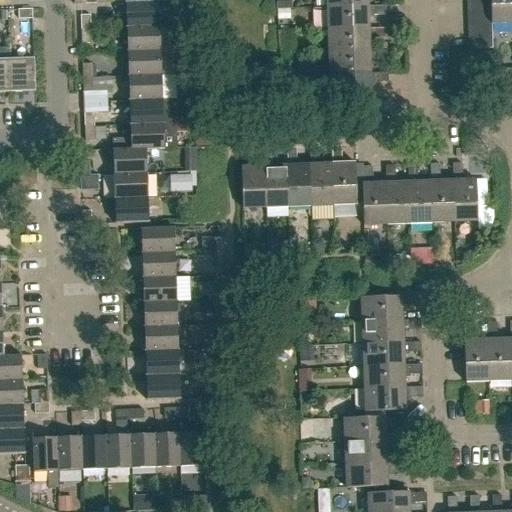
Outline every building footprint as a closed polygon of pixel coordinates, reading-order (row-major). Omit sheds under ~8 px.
[(511,23),(511,0),(490,0),(490,1),(491,13),(491,25),(511,23)] [(467,14),(491,13),(490,1),(467,2),(467,14)] [(128,29),(160,28),(159,3),(127,4),(128,29)] [(327,30),(369,29),(369,16),(386,15),(385,6),(369,6),(326,8),(327,30)] [(18,20),(33,20),(32,10),(18,11),(18,20)] [(467,26),(491,25),(491,13),(467,14),(467,26)] [(81,30),(91,30),(90,16),(81,16),(81,30)] [(468,38),(492,37),(491,25),(467,26),(468,38)] [(160,28),(128,29),(129,53),(161,52),(160,28)] [(328,52),(370,51),(370,38),(387,38),(386,28),(369,29),(327,30),(328,52)] [(91,30),(81,30),(81,44),(91,44),(91,30)] [(492,37),(468,38),(468,50),(492,49),(492,37)] [(329,75),(371,73),(371,61),(387,60),(387,50),(370,51),(328,52),(329,75)] [(130,77),(161,76),(161,52),(129,53),(130,77)] [(9,60),(10,93),(35,92),(34,59),(9,60)] [(0,93),(10,93),(9,60),(0,60),(0,93)] [(83,79),(92,79),(92,65),(82,65),(83,79)] [(371,73),(329,75),(330,98),(372,96),(371,83),(388,83),(388,73),(371,74),(371,73)] [(131,101),(162,100),(161,76),(130,77),(131,101)] [(92,79),(83,79),(83,93),(93,93),(93,92),(107,92),(106,79),(92,79)] [(131,101),(132,126),(163,125),(162,100),(131,101)] [(84,128),(94,128),(94,114),(84,114),(84,128)] [(177,149),(176,124),(163,125),(132,126),(132,139),(114,139),(114,150),(132,149),(133,150),(146,150),(164,150),(177,149)] [(94,128),(84,128),(85,142),(95,142),(94,128)] [(332,165),(333,207),(356,206),(355,164),(342,165),(341,147),(331,148),(332,165)] [(333,207),(332,165),(319,166),(318,148),(309,148),(310,166),(309,166),(311,208),(333,207)] [(147,174),(146,150),(133,150),(132,149),(114,150),(115,175),(147,174)] [(311,208),(309,166),(297,166),(296,149),(286,149),(287,167),(288,209),(311,208)] [(288,209),(287,167),(274,167),(273,150),(264,150),(264,167),(266,209),(288,209)] [(266,209),(264,167),(251,168),(251,151),(242,151),(242,168),(241,168),(242,210),(266,209)] [(90,162),(80,163),(80,176),(90,176),(90,162)] [(454,223),(452,181),(440,181),(440,164),(430,165),(431,182),(430,182),(432,224),(454,223)] [(452,181),(454,223),(478,222),(476,180),(463,181),(462,164),(452,164),(453,181),(452,181)] [(432,224),(430,182),(418,182),(417,165),(407,166),(408,183),(409,224),(432,224)] [(409,224),(408,183),(395,183),(395,166),(385,167),(386,183),(385,183),(387,225),(409,224)] [(387,225),(385,183),(373,184),(372,167),(363,167),(363,184),(362,184),(363,226),(387,225)] [(116,200),(148,198),(147,174),(115,175),(116,200)] [(95,176),(80,176),(81,190),(95,190),(95,176)] [(117,224),(149,223),(148,198),(116,200),(117,224)] [(82,226),(92,226),(91,212),(81,212),(82,226)] [(142,255),(175,254),(174,229),(141,230),(142,255)] [(215,252),(224,252),(224,238),(214,238),(215,252)] [(224,252),(215,252),(215,266),(224,266),(224,252)] [(143,279),(176,278),(175,254),(142,255),(143,279)] [(143,304),(176,302),(176,278),(143,279),(143,304)] [(217,301),(226,301),(225,287),(216,287),(217,301)] [(361,322),(403,320),(403,308),(420,307),(419,298),(403,299),(402,297),(360,298),(361,322)] [(217,315),(226,315),(226,301),(217,301),(217,315)] [(144,328),(177,327),(176,302),(143,304),(144,328)] [(362,344),(404,343),(404,330),(420,330),(420,320),(403,321),(403,320),(361,322),(362,344)] [(511,381),(509,339),(497,339),(497,322),(487,323),(488,340),(487,340),(489,382),(511,381)] [(489,382),(487,340),(475,340),(474,323),(465,324),(466,340),(464,340),(466,383),(489,382)] [(145,352),(178,351),(177,327),(144,328),(145,352)] [(218,350),(227,349),(227,335),(218,336),(218,350)] [(451,342),(438,342),(437,356),(450,357),(451,342)] [(363,367),(405,365),(404,353),(421,352),(421,343),(404,343),(362,344),(363,367)] [(227,349),(218,350),(219,364),(228,363),(227,349)] [(146,377),(179,375),(178,351),(145,352),(146,377)] [(37,369),(47,369),(46,355),(37,355),(37,369)] [(0,381),(22,381),(21,356),(3,357),(0,357),(0,381)] [(364,389),(406,387),(405,375),(422,374),(422,365),(405,366),(405,365),(363,367),(364,389)] [(309,373),(298,373),(297,393),(308,394),(309,373)] [(179,375),(146,377),(147,402),(180,401),(179,375)] [(0,405),(23,405),(22,381),(0,381),(0,405)] [(220,399),(229,399),(229,385),(219,385),(220,399)] [(406,388),(406,387),(364,389),(364,412),(406,411),(406,398),(423,398),(423,387),(406,388)] [(38,405),(48,404),(47,390),(38,390),(38,405)] [(48,404),(38,405),(34,405),(35,415),(48,414),(48,404)] [(0,430),(23,429),(23,405),(0,405),(0,430)] [(164,419),(179,419),(178,409),(164,410),(164,419)] [(178,409),(179,419),(192,418),(191,409),(178,409)] [(130,411),(130,420),(144,420),(143,410),(130,411)] [(115,411),(115,421),(130,420),(130,411),(115,411)] [(81,426),(81,422),(80,412),(71,413),(71,426),(81,426)] [(81,422),(95,422),(94,412),(80,412),(81,422)] [(345,442),(387,440),(386,428),(403,427),(403,418),(386,418),(386,417),(385,417),(344,419),(345,442)] [(23,429),(0,430),(0,455),(24,455),(23,429)] [(130,430),(130,436),(132,469),(156,468),(155,435),(155,429),(130,430)] [(179,434),(180,467),(205,466),(204,433),(179,434)] [(156,468),(180,467),(179,434),(155,435),(156,468)] [(107,469),(132,469),(130,436),(106,437),(107,469)] [(83,470),(107,469),(106,437),(82,438),(83,470)] [(58,471),(83,470),(82,438),(57,439),(58,471)] [(33,472),(58,471),(57,439),(32,439),(33,472)] [(346,464),(387,463),(387,450),(404,450),(404,440),(387,441),(387,440),(345,442),(346,464)] [(387,463),(346,464),(346,488),(388,486),(388,473),(405,472),(405,462),(387,463)] [(16,476),(30,476),(29,466),(15,466),(16,476)] [(30,476),(16,476),(16,486),(30,485),(30,476)] [(64,507),(66,491),(52,489),(50,506),(64,507)] [(368,511),(410,511),(410,504),(427,503),(427,493),(409,494),(409,492),(368,494),(368,511)] [(511,511),(502,511),(502,495),(492,496),(492,511),(511,511)] [(479,511),(479,496),(470,496),(470,511),(479,511)] [(155,497),(145,497),(146,510),(155,510),(155,497)] [(457,511),(457,497),(448,497),(448,511),(457,511)]
